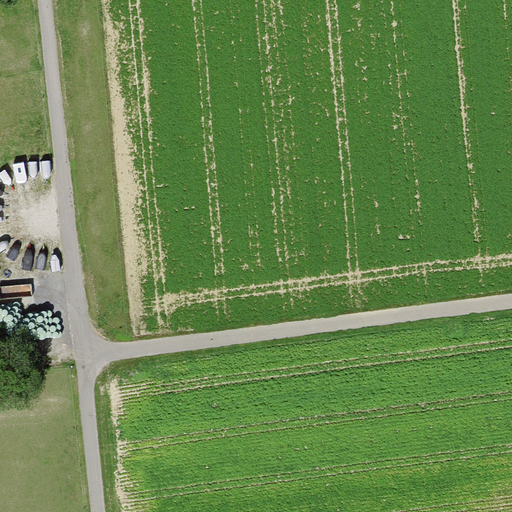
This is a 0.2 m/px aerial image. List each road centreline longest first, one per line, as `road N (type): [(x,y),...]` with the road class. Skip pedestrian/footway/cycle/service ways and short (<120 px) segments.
road 1 (track): [(98,511),(42,0)]
road 2 (track): [(511,303),(82,360)]
